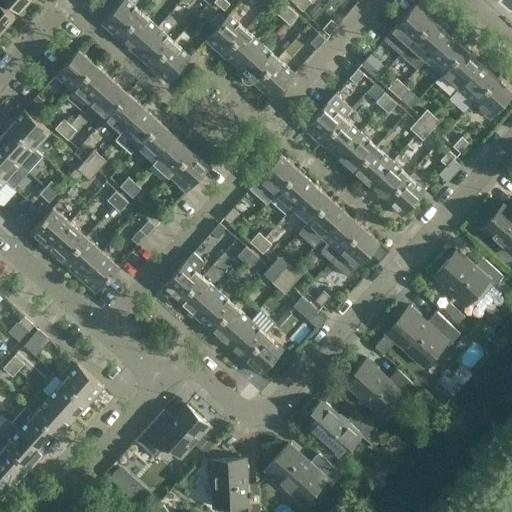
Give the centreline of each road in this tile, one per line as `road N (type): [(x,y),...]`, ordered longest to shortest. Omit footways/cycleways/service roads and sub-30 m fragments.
road 1 (residential): [(161,383),(179,372),(271,414),(511,148)]
road 2 (residential): [(98,331),(236,181)]
road 3 (residential): [(42,511),(161,383)]
road 4 (residential): [(98,331),(0,243)]
road 5 (residential): [(296,93),(384,0)]
